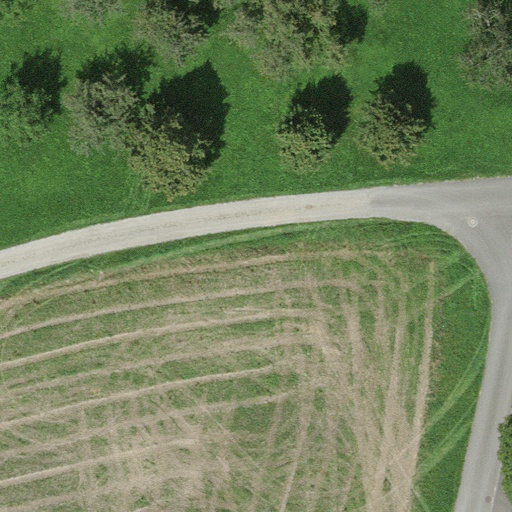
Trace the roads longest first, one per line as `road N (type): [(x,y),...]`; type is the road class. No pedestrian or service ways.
road 1 (track): [(511,202),(145,232),(0,271)]
road 2 (unclassified): [(511,337),(478,511)]
